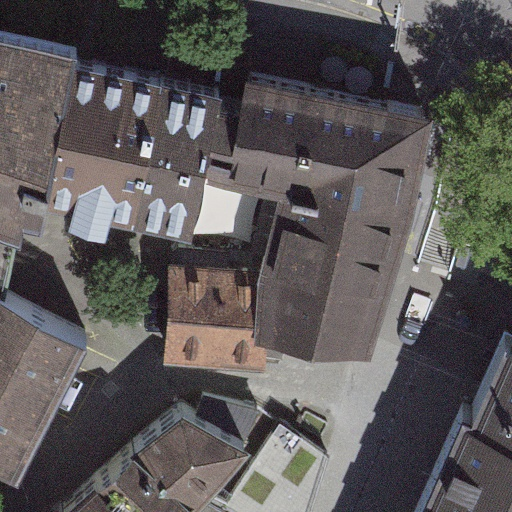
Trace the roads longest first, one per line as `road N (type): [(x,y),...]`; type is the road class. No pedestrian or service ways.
road 1 (residential): [(16,511),(118,407),(188,387),(278,371),(407,406)]
road 2 (residential): [(511,303),(437,339),(407,406)]
